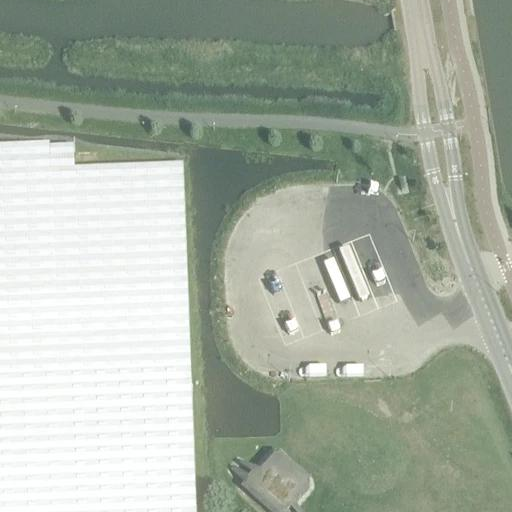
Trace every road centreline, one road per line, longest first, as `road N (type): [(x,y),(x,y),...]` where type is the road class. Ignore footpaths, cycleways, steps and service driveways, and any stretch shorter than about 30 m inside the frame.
road 1 (tertiary): [(451,211),(440,85),(420,38)]
road 2 (tertiary): [(420,38),(426,132),(451,211)]
road 3 (tertiary): [(451,211),(511,374)]
